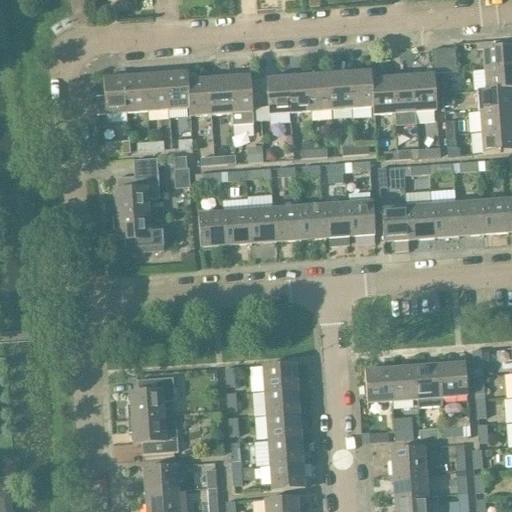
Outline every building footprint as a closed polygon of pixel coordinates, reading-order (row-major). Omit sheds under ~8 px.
[(483,72),(511,70),(511,48),(481,51),(483,72)] [(442,51),(444,75),(455,74),(453,50),(442,51)] [(444,75),(442,51),(431,52),(433,76),(444,75)] [(511,70),(483,72),(485,94),(511,91),(511,70)] [(372,109),(370,81),(369,73),(349,75),(351,111),(372,109)] [(185,75),(165,77),(168,112),(188,111),(186,83),(185,75)] [(328,76),(330,112),(351,111),(349,75),(328,76)] [(306,78),(309,114),(330,112),(328,76),(306,78)] [(436,112),(433,76),(412,78),(414,113),(436,112)] [(144,78),(146,114),(168,112),(165,77),(144,78)] [(123,80),(126,116),(146,114),(144,78),(123,80)] [(227,80),(230,116),(251,114),(251,124),(260,123),(259,109),(251,110),(248,78),(227,80)] [(309,114),(306,78),(286,79),(289,115),(309,114)] [(416,127),(414,113),(412,78),(391,79),(393,115),(406,114),(406,121),(411,127),(416,127)] [(267,117),(289,115),(286,79),(264,81),(266,108),(259,109),(260,123),(267,123),(267,117)] [(373,117),(393,115),(391,79),(370,81),(372,109),(373,117)] [(104,117),(126,116),(123,80),(102,81),(103,98),(104,117)] [(230,116),(227,80),(207,81),(209,117),(230,116)] [(186,83),(188,111),(188,119),(209,117),(207,81),(186,83)] [(441,83),(442,96),(451,96),(450,82),(441,83)] [(511,91),(485,94),(477,94),(479,114),(511,111),(511,91)] [(451,96),(442,96),(443,109),(452,109),(451,96)] [(103,98),(95,99),(97,118),(104,117),(103,98)] [(511,133),(511,111),(479,114),(480,135),(511,133)] [(445,138),(455,137),(454,124),(445,125),(445,138)] [(511,153),(511,133),(480,135),(482,156),(511,153)] [(456,150),(455,137),(445,138),(446,150),(456,150)] [(177,142),(178,151),(191,150),(190,141),(177,142)] [(104,145),(105,157),(129,155),(128,143),(104,145)] [(149,145),(149,154),(163,153),(162,144),(149,145)] [(137,154),(149,154),(149,145),(136,146),(137,154)] [(354,149),(355,157),(367,157),(366,148),(354,149)] [(342,158),(355,157),(354,149),(341,150),(342,158)] [(265,163),(275,162),(275,156),(270,152),(264,153),(265,163)] [(300,161),(313,160),(312,152),(299,153),(300,161)] [(312,152),(313,160),(326,160),(326,152),(312,152)] [(247,154),(247,165),(262,164),(261,153),(247,154)] [(396,154),(397,162),(410,161),(410,153),(396,154)] [(384,163),(397,162),(396,154),(383,155),(384,163)] [(212,159),(213,168),(235,166),(234,158),(212,159)] [(173,160),(174,172),(186,171),(185,159),(173,160)] [(201,169),(213,168),(212,159),(200,160),(201,169)] [(155,161),(133,163),(134,178),(157,176),(155,161)] [(483,164),(484,173),(502,172),(501,163),(483,164)] [(350,166),(351,175),(370,174),(369,164),(350,166)] [(459,166),(459,175),(478,174),(477,164),(459,166)] [(344,166),(325,167),(326,177),(344,175),(344,166)] [(434,167),(434,177),(453,176),(452,166),(434,167)] [(409,169),(410,179),(428,178),(428,168),(409,169)] [(300,170),(301,179),(320,178),(319,169),(300,170)] [(276,171),(276,181),(295,180),(295,170),(276,171)] [(385,171),(385,180),(404,179),(403,170),(385,171)] [(385,171),(377,171),(378,181),(385,180),(385,171)] [(251,173),(252,183),(270,181),(269,172),(251,173)] [(245,173),(226,175),(227,184),(245,183),(245,173)] [(221,185),(220,175),(202,176),(202,186),(221,185)] [(111,218),(147,215),(146,201),(158,200),(157,176),(134,178),(114,180),(115,192),(113,192),(114,205),(110,205),(111,218)] [(222,215),(224,248),(249,246),(247,213),(246,201),(221,203),(222,215)] [(480,204),(482,237),(507,235),(504,202),(480,204)] [(371,204),(346,206),(348,239),(374,237),(371,204)] [(455,206),(457,239),(482,237),(480,204),(455,206)] [(321,208),(323,241),(348,239),(346,206),(321,208)] [(430,207),(432,241),(457,239),(455,206),(430,207)] [(405,209),(408,243),(432,241),(430,207),(405,209)] [(296,210),(299,243),(323,241),(321,208),(296,210)] [(408,243),(405,209),(380,211),(382,244),(408,243)] [(272,212),(274,244),(299,243),(296,210),(272,212)] [(247,213),(249,246),(274,244),(272,212),(247,213)] [(148,229),(147,215),(111,218),(112,232),(116,231),(116,243),(126,242),(126,254),(162,252),(160,228),(148,229)] [(224,248),(222,215),(197,217),(199,250),(224,248)] [(471,353),(472,372),(482,371),(481,354),(481,352),(471,353)] [(488,353),(481,354),(482,371),(489,370),(488,353)] [(263,394),(296,391),(294,366),(261,369),(263,394)] [(464,366),(439,368),(441,401),(466,399),(464,366)] [(416,403),(417,410),(442,408),(441,401),(439,368),(414,370),(416,403)] [(389,371),(391,404),(416,403),(414,370),(389,371)] [(391,404),(389,371),(363,373),(366,406),(391,404)] [(225,390),(234,390),(233,372),(223,373),(225,390)] [(473,379),(474,397),(484,396),(482,378),(473,379)] [(127,420),(162,418),(161,404),(174,403),(172,380),(136,383),(137,395),(128,396),(129,407),(126,407),(127,420)] [(265,419),(298,416),(296,391),(263,394),(265,419)] [(227,415),(236,414),(235,396),(225,396),(227,415)] [(475,403),(476,422),(485,421),(484,403),(475,403)] [(267,444),(300,441),(298,416),(265,419),(267,444)] [(163,432),(162,418),(127,420),(128,434),(131,434),(132,446),(140,445),(141,458),(178,455),(176,431),(163,432)] [(227,421),(229,439),(238,439),(237,421),(227,421)] [(476,428),(477,446),(487,446),(486,427),(476,428)] [(438,441),(437,430),(418,432),(419,442),(438,441)] [(462,439),(461,430),(443,431),(444,441),(462,439)] [(413,443),(412,434),(394,434),(394,444),(413,443)] [(388,445),(387,435),(368,436),(369,446),(388,445)] [(269,468),(302,466),(300,441),(267,444),(269,468)] [(229,446),(230,464),(240,464),(238,445),(229,446)] [(392,478),(425,475),(423,450),(390,452),(392,478)] [(471,453),(472,472),(482,471),(481,453),(471,453)] [(465,472),(464,454),(454,455),(455,473),(465,472)] [(304,491),(302,466),(269,468),(271,494),(304,491)] [(144,496),(178,493),(176,468),(142,470),(144,496)] [(231,471),(232,489),(242,488),(241,470),(231,471)] [(216,490),(215,472),(205,473),(207,491),(216,490)] [(394,502),(427,500),(425,475),(392,478),(394,502)] [(473,478),(474,496),(483,496),(482,477),(473,478)] [(467,497),(465,478),(456,479),(456,482),(448,482),(449,495),(457,495),(457,498),(467,497)] [(145,511),(179,511),(178,493),(144,496),(145,511)] [(9,494),(0,495),(0,509),(11,508),(9,494)] [(217,511),(217,498),(207,498),(208,511),(217,511)] [(264,511),(297,511),(296,500),(264,502),(264,511)] [(394,511),(427,511),(427,500),(394,502),(394,511)] [(475,511),(483,511),(483,502),(475,503),(475,511)] [(467,511),(467,503),(457,504),(457,511),(467,511)]
